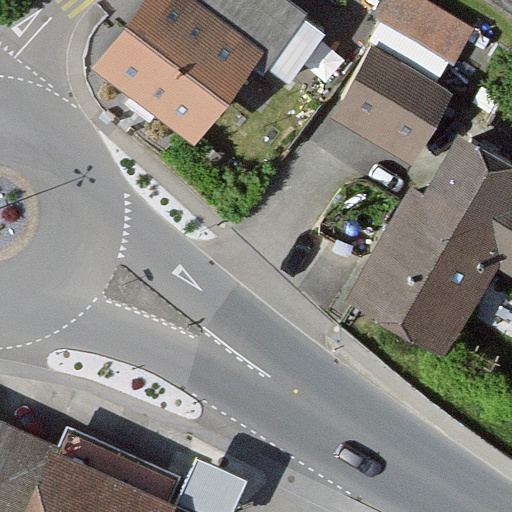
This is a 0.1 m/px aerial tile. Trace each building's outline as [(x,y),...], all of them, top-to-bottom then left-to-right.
[(268,48),(201,0),(149,0),(95,74),(195,147),(268,48)] [(443,0),(379,0),(368,20),(450,69),(479,21),(443,0)] [(441,92),(360,46),(323,114),(404,159),(441,92)] [(511,165),(447,130),(346,313),(431,360),(484,262),(511,277),(511,165)] [(0,422),(0,497),(28,435),(0,422)] [(162,494),(28,435),(0,497),(0,511),(178,511),(158,503),(162,494)]
